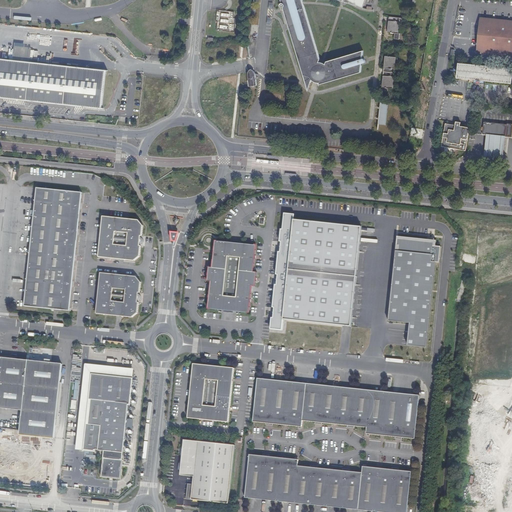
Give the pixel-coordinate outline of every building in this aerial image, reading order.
[(316,82),(320,83),(319,85),(361,73),(362,65),(362,64),(365,63),(365,62),(365,61),(364,58),(362,59),(363,56),(363,51),(327,62),(326,64),(324,63),(322,63),(321,63),(319,62),(320,60),(303,4),(302,1),(302,0),(281,0),(282,2),(282,3),(281,4),(281,5),(280,6),(280,7),(281,7),(282,8),(283,8),(300,62),(309,91),(312,80),(316,82)] [(236,12),(218,10),(217,31),(235,32),(236,12)] [(389,17),(387,33),(395,34),(394,39),(399,40),(400,34),(398,34),(400,21),(404,22),(404,18),(389,17)] [(480,17),(477,42),(484,43),(486,18),(480,17)] [(511,21),(486,18),(484,43),(477,42),(476,51),(511,55),(511,21)] [(396,58),(385,57),(382,87),(393,89),(396,58)] [(105,70),(0,59),(0,97),(102,108),(105,70)] [(474,79),(484,80),(511,83),(511,76),(511,68),(458,63),(456,77),(474,79)] [(254,72),(248,73),(248,75),(249,87),(257,86),(255,74),(255,73),(254,72)] [(380,102),(378,124),(385,125),(388,103),(380,102)] [(482,135),(486,136),(505,138),(511,138),(511,136),(511,123),(483,122),(482,135)] [(454,128),(451,128),(442,126),(439,146),(459,150),(462,130),(454,128)] [(503,160),(505,138),(486,136),(484,159),(503,160)] [(82,193),(38,189),(36,205),(31,253),(25,306),(68,311),(70,311),(77,247),(82,193)] [(283,320),(352,327),(362,227),(294,221),(294,215),(284,214),(283,229),(281,229),(280,243),(281,243),(280,252),(279,251),(276,275),(278,275),(277,285),(275,285),(273,307),(275,308),(274,318),(272,318),(271,330),(282,331),(283,320)] [(100,244),(99,257),(135,261),(141,256),(142,246),(141,246),(141,245),(143,244),(145,242),(141,238),(142,236),(143,236),(144,226),(139,220),(103,217),(100,244)] [(437,241),(398,237),(389,321),(411,323),(408,347),(428,348),(436,264),(440,264),(441,247),(436,247),(437,241)] [(256,246),(216,242),(215,248),(213,268),(210,268),(208,282),(211,282),(208,309),(249,313),(252,287),(256,287),(257,273),(254,272),(256,246)] [(136,277),(101,273),(99,291),(96,314),(132,318),(138,313),(138,307),(139,303),(138,303),(138,301),(140,301),(141,300),(142,298),(141,297),(140,295),(138,295),(139,293),(140,293),(141,283),(136,277)] [(19,435),(54,438),(62,364),(0,356),(0,407),(21,410),(19,435)] [(234,368),(193,364),(192,376),(188,419),(229,423),(234,368)] [(81,451),(85,452),(87,433),(91,401),(93,380),(94,375),(133,379),(134,370),(90,366),(81,451)] [(99,450),(99,452),(106,452),(105,460),(103,478),(121,480),(124,454),(124,453),(129,404),(130,404),(133,379),(94,375),(93,380),(91,401),(87,433),(85,452),(95,453),(95,450),(99,450)] [(304,427),(305,421),(308,421),(369,428),(368,434),(417,439),(421,397),(397,394),(343,388),(260,379),(255,422),(304,427)] [(184,439),(180,474),(194,476),(191,499),(228,503),(234,445),(184,439)] [(106,452),(105,452),(102,479),(123,481),(125,462),(123,462),(121,480),(103,478),(105,460),(106,452)] [(300,460),(252,455),(252,458),(248,498),(252,499),(349,509),(375,511),(409,511),(413,472),(365,467),(364,473),(300,466),(300,460)]
